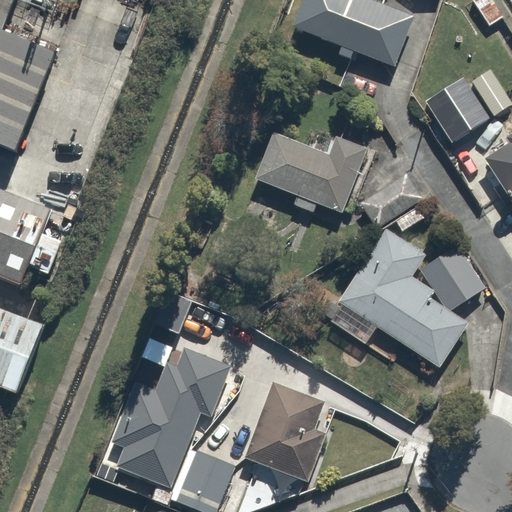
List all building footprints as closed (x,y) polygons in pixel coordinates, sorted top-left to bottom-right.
[(13,0),(0,0),(0,146),(16,153),(56,54),(1,32),(13,0)] [(303,0),(292,30),(395,68),(413,19),(363,0),(303,0)] [(496,0),(473,0),(455,10),(471,40),(508,20),(496,0)] [(341,215),(372,139),(339,126),(327,156),(274,134),(255,180),(341,215)] [(511,135),(505,140),(510,146),(483,164),(511,209),(511,135)] [(430,200),(411,172),(360,207),(377,231),(393,220),(401,232),(422,217),(417,209),(430,200)] [(0,265),(17,219),(0,213),(0,265)] [(427,257),(382,231),(324,327),(356,346),(367,327),(437,370),(466,322),(410,287),(427,257)] [(456,249),(425,271),(451,310),(483,288),(456,249)] [(0,370),(16,327),(0,320),(0,370)] [(273,380),(242,456),(307,481),(325,435),(312,429),(324,400),(273,380)] [(222,511),(239,466),(190,449),(174,493),(160,488),(155,503),(174,510),(176,503),(202,511),(222,511)] [(126,511),(137,490),(97,471),(86,494),(124,511),(126,511)]
